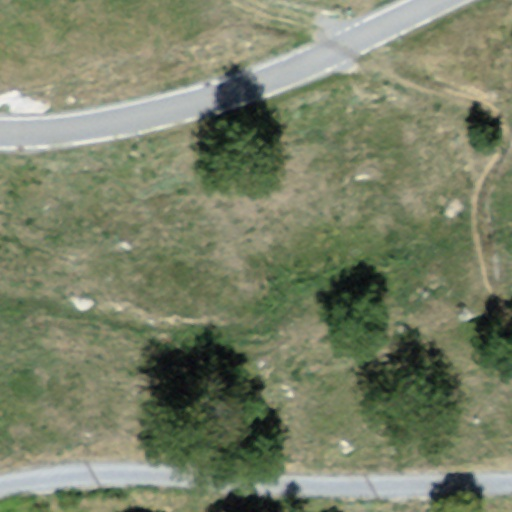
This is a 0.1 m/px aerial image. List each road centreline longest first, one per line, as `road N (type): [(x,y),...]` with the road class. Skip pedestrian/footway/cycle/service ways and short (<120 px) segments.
road 1 (residential): [(511,478),(0,483)]
road 2 (tertiary): [(439,0),(219,97),(81,129),(0,132)]
